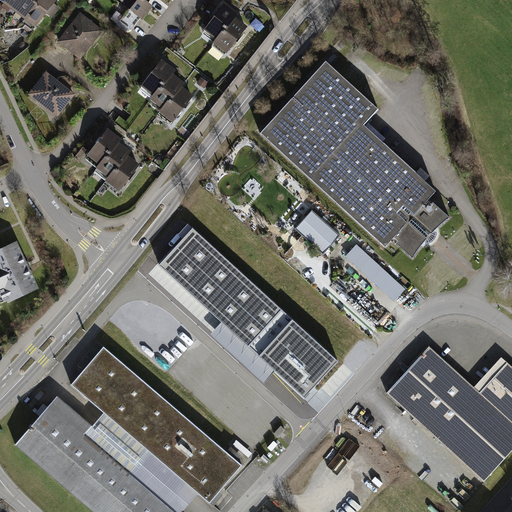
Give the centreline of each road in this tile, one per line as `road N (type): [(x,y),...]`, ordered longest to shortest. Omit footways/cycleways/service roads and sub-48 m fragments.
road 1 (residential): [(238,511),(422,314),(467,304),(511,329)]
road 2 (secondary): [(119,261),(324,0)]
road 3 (track): [(491,260),(503,242),(503,222),(457,82),(410,0)]
road 4 (residential): [(181,0),(62,151),(31,170)]
road 5 (secondary): [(0,393),(119,261)]
road 6 (residential): [(31,170),(62,216),(119,261)]
